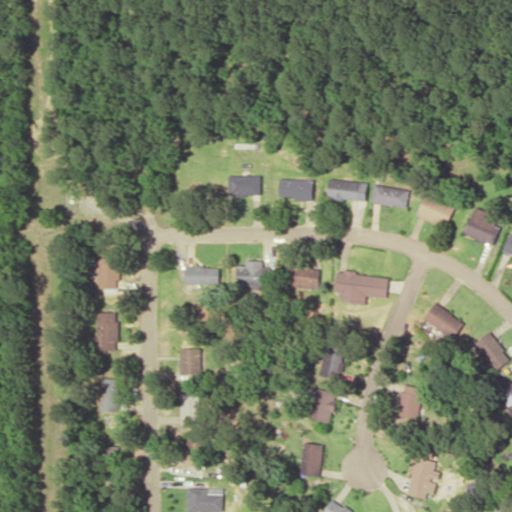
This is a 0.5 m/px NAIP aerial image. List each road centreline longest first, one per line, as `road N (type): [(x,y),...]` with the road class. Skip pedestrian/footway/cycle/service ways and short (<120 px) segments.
road 1 (residential): [(511,314),(423,251),(365,235),(150,235)]
road 2 (residential): [(152,511),(150,235)]
road 3 (residential): [(423,251),(379,367),(366,473)]
